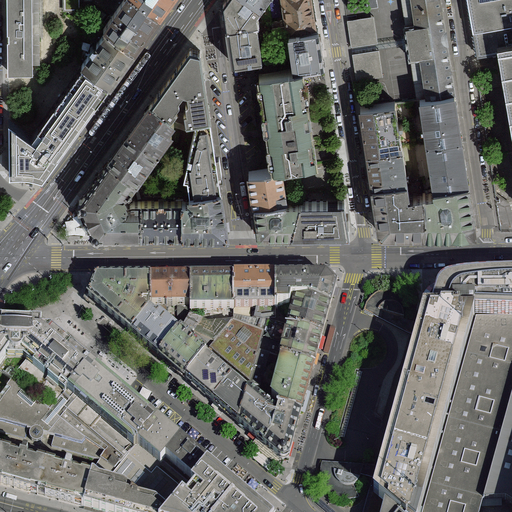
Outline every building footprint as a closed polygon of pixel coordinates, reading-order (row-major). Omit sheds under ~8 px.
[(8,0),(9,71),(34,71),(34,59),(41,59),(40,0),(8,0)] [(65,0),(66,11),(80,11),(80,0),(65,0)] [(87,0),(80,11),(104,28),(125,0),(87,0)] [(159,15),(137,0),(125,0),(104,28),(107,30),(134,49),(159,15)] [(169,0),(137,0),(159,15),(169,0)] [(225,0),(223,3),(227,27),(256,22),(259,22),(258,12),(261,8),(249,0),(225,0)] [(249,0),(261,8),(267,0),(249,0)] [(283,0),(288,26),(289,33),(315,29),(310,0),(283,0)] [(421,56),(428,97),(455,93),(440,0),(413,0),(417,24),(405,26),(410,57),(421,56)] [(511,0),(468,0),(478,55),(499,51),(498,44),(511,41),(511,0)] [(373,16),(348,20),(352,46),(377,42),(373,16)] [(289,33),(288,26),(284,26),(283,20),(272,22),(274,36),(289,33)] [(262,57),(256,22),(227,27),(233,62),(262,57)] [(294,68),(303,67),(324,64),(319,28),(315,29),(289,33),(294,68)] [(134,49),(107,30),(82,65),(88,69),(109,84),(134,49)] [(499,51),(511,124),(511,41),(498,44),(499,51)] [(169,79),(184,90),(187,91),(206,88),(200,50),(191,48),(169,79)] [(377,51),(354,54),(357,78),(381,74),(377,51)] [(305,83),(303,67),(294,68),(260,74),(264,102),(267,119),(267,124),(269,136),(312,128),(312,125),(311,117),(305,83)] [(88,69),(38,139),(58,154),(109,84),(88,69)] [(151,103),(171,118),(178,109),(175,107),(180,101),(179,97),(184,90),(169,79),(151,103)] [(206,88),(187,91),(188,99),(186,102),(187,110),(185,110),(186,121),(198,119),(210,117),(206,88)] [(420,98),(427,143),(462,138),(455,93),(428,97),(420,98)] [(368,152),(402,147),(395,102),(361,107),(368,152)] [(151,103),(130,132),(158,152),(172,132),(168,129),(174,120),(171,118),(151,103)] [(216,155),(210,117),(198,119),(199,124),(196,125),(188,162),(190,162),(192,170),(187,171),(190,194),(222,189),(219,172),(216,155)] [(38,139),(10,119),(11,174),(19,173),(25,173),(34,174),(42,176),(58,154),(38,139)] [(312,128),(269,136),(272,158),(274,168),(282,167),(293,165),(317,162),(316,155),(315,148),(313,134),(312,128)] [(109,160),(137,181),(158,152),(130,132),(109,160)] [(427,143),(435,188),(469,183),(462,138),(427,143)] [(373,186),(408,181),(402,147),(368,152),(373,186)] [(130,190),(137,181),(109,160),(79,203),(84,210),(87,216),(125,199),(123,196),(130,190)] [(282,167),(274,168),(249,172),(254,204),(286,199),(282,167)] [(425,204),(423,193),(408,196),(407,193),(409,190),(408,181),(373,186),(380,231),(381,233),(425,233),(425,204)] [(476,231),(469,183),(435,188),(435,192),(423,193),(425,204),(425,233),(475,232),(476,231)] [(222,189),(190,194),(190,200),(182,200),(182,235),(228,234),(222,189)] [(142,234),(142,201),(133,201),(127,203),(125,199),(87,216),(92,227),(93,234),(94,235),(142,234)] [(287,201),(286,199),(254,204),(259,234),(292,234),(301,202),(287,201)] [(182,235),(182,200),(164,201),(155,201),(142,201),(142,234),(182,235)] [(332,201),(301,202),(292,234),(323,233),(332,201)] [(345,201),(332,201),(323,233),(350,233),(345,201)] [(430,292),(423,312),(453,312),(453,315),(474,315),(511,314),(511,276),(508,276),(480,279),(454,281),(438,285),(430,292)] [(308,300),(330,306),(336,287),(327,277),(276,278),(276,309),(278,309),(278,308),(289,308),(291,300),(296,300),(308,300)] [(191,278),(151,279),(151,304),(151,306),(167,306),(178,306),(191,306),(191,278)] [(234,309),(234,278),(191,278),(191,306),(191,310),(234,310),(234,309)] [(276,309),(276,278),(234,278),(234,309),(259,309),(276,309)] [(151,279),(96,279),(89,297),(108,314),(132,333),(147,314),(140,308),(142,304),(151,304),(151,279)] [(416,336),(420,324),(413,323),(404,321),(404,317),(379,310),(383,305),(388,303),(393,303),(399,305),(402,308),(415,302),(409,294),(400,291),(391,289),(380,291),(371,297),(367,304),(364,311),(369,314),(376,317),(409,334),(416,336)] [(296,300),(289,327),(322,336),(330,306),(308,300),(296,300)] [(379,310),(404,317),(404,313),(403,310),(402,308),(399,305),(393,303),(388,303),(383,305),(379,310)] [(167,306),(151,306),(152,311),(166,316),(167,306)] [(191,310),(191,306),(178,306),(178,321),(185,324),(189,316),(191,310)] [(276,309),(259,309),(258,311),(253,313),(253,319),(265,321),(272,321),(276,309)] [(149,312),(147,314),(132,333),(160,357),(179,334),(159,317),(157,319),(149,312)] [(386,505),(396,511),(420,511),(474,315),(453,315),(453,312),(423,312),(420,324),(416,336),(381,467),(377,480),(373,496),(386,505)] [(511,314),(474,315),(420,511),(480,511),(483,500),(511,395),(511,314)] [(212,327),(189,316),(185,324),(183,329),(189,332),(200,337),(214,344),(224,333),(212,327)] [(0,371),(13,380),(53,332),(51,331),(42,331),(42,324),(33,323),(33,325),(23,328),(12,327),(2,323),(2,322),(0,321),(0,371)] [(234,321),(233,323),(224,333),(214,344),(211,349),(250,382),(259,352),(265,333),(234,321)] [(280,357),(289,327),(272,322),(272,323),(268,322),(265,333),(259,352),(269,354),(280,357)] [(215,323),(212,327),(224,333),(233,323),(215,323)] [(280,357),(283,358),(314,367),(322,336),(289,327),(280,357)] [(180,333),(191,343),(194,339),(190,336),(187,335),(189,332),(183,329),(180,333)] [(67,345),(53,332),(13,380),(50,412),(68,391),(91,365),(81,356),(76,352),(74,349),(71,346),(67,345)] [(180,333),(179,334),(160,357),(186,379),(205,357),(206,355),(193,344),(191,343),(180,333)] [(200,337),(193,344),(206,355),(211,349),(214,344),(200,337)] [(259,352),(250,382),(250,385),(260,388),(269,354),(259,352)] [(232,380),(205,357),(186,379),(213,402),(232,380)] [(280,403),(279,408),(301,414),(314,367),(283,358),(272,396),(279,402),(280,403)] [(124,392),(91,365),(68,391),(101,419),(124,392)] [(50,412),(13,380),(0,397),(0,422),(27,430),(31,430),(34,428),(38,428),(42,430),(43,434),(55,437),(82,444),(85,439),(74,432),(50,412)] [(248,393),(232,380),(213,402),(239,424),(248,393)] [(248,390),(248,393),(239,424),(265,445),(271,437),(278,412),(272,409),(248,390)] [(101,419),(68,391),(50,412),(74,432),(85,439),(101,419)] [(101,419),(135,448),(138,445),(157,421),(124,392),(101,419)] [(511,395),(483,500),(505,500),(511,504),(511,395)] [(279,408),(278,412),(271,437),(265,445),(283,460),(289,458),(301,414),(279,408)] [(85,439),(105,453),(122,464),(129,457),(135,448),(101,419),(85,439)] [(161,464),(163,461),(181,440),(157,421),(138,445),(161,464)] [(27,430),(0,422),(0,432),(25,439),(27,430)] [(34,428),(31,430),(29,434),(30,438),(32,440),(36,442),(40,441),(43,438),(43,434),(42,430),(38,428),(34,428)] [(82,444),(55,437),(53,447),(101,460),(105,453),(85,439),(82,444)] [(192,486),(207,467),(210,464),(181,440),(163,461),(192,486)] [(0,484),(38,495),(47,462),(38,460),(38,461),(30,459),(32,454),(24,452),(22,457),(11,454),(11,452),(3,450),(0,459),(0,484)] [(95,468),(92,475),(98,477),(107,479),(109,479),(122,464),(105,453),(101,460),(95,468)] [(107,479),(106,482),(125,487),(138,499),(156,503),(165,511),(170,511),(186,493),(157,470),(152,476),(129,457),(122,464),(109,479),(107,479)] [(83,507),(92,475),(83,472),(82,474),(56,466),(56,465),(47,462),(38,495),(83,507)] [(334,471),(360,479),(361,476),(370,478),(377,480),(381,467),(372,466),(328,464),(323,464),(321,473),(322,481),(326,489),(333,495),(342,499),(351,499),(358,497),(353,485),(352,486),(343,485),(338,481),(335,477),(334,471)] [(170,511),(264,511),(265,511),(243,492),(241,494),(235,490),(237,487),(223,476),(221,479),(207,467),(192,486),(186,493),(170,511)] [(357,483),(360,479),(334,471),(335,477),(338,481),(343,485),(352,486),(353,485),(357,483)] [(165,511),(156,503),(138,499),(125,487),(106,482),(107,479),(98,477),(92,475),(83,507),(89,509),(100,511),(165,511)] [(383,511),(386,505),(373,496),(368,511),(383,511)]
